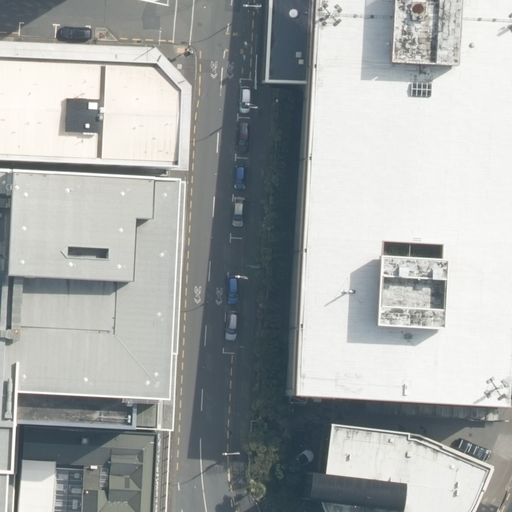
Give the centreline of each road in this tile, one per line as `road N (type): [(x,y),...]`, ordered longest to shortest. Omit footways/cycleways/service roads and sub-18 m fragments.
road 1 (secondary): [(227,8),(202,388),(208,511)]
road 2 (unclassified): [(227,8),(92,0)]
